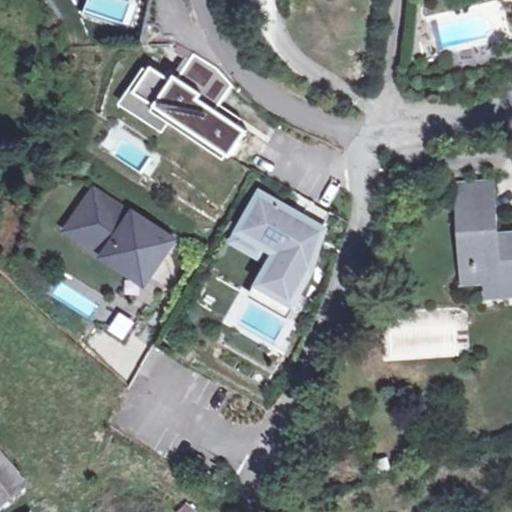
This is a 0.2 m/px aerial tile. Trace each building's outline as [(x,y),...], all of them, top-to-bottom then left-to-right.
[(147,0),(97,0),(98,0),(142,15),(142,16),(147,0)] [(152,66),(134,92),(135,92),(172,117),(230,157),(248,131),(217,110),(234,86),(217,68),(194,54),(178,77),(175,75),(171,79),(152,66)] [(172,117),(135,92),(128,103),(164,127),(172,117)] [(497,176),(456,179),(460,249),(472,246),(475,303),(511,301),(511,230),(503,232),(497,176)] [(169,239),(94,190),(68,227),(132,269),(95,325),(117,339),(131,336),(164,288),(149,278),(144,286),(139,283),(169,239)] [(262,199),(246,229),(264,239),(274,244),(290,216),(283,211),(285,208),(273,201),(270,204),(262,199)] [(330,214),(310,203),(266,282),(291,296),(309,264),(320,232),(330,214)] [(264,239),(246,229),(240,240),(258,250),(264,239)] [(291,296),(266,282),(260,293),(285,307),(291,296)] [(131,336),(117,339),(125,345),(131,336)] [(0,452),(0,503),(26,485),(0,452)]
